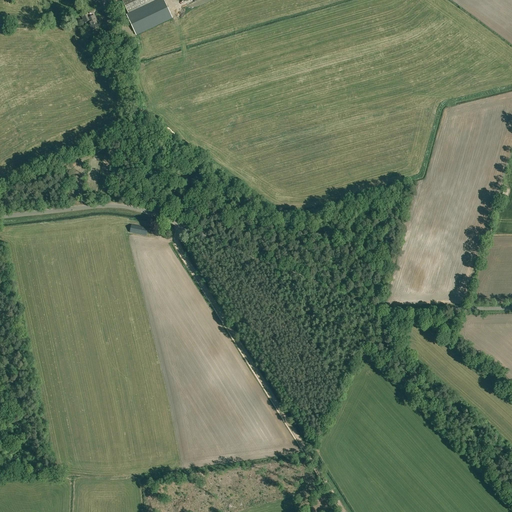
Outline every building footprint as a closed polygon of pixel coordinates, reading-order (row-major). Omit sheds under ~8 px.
[(156,1),(155,0),(123,0),(122,0),(128,13),(156,1)] [(172,18),(163,0),(159,0),(127,15),(136,35),(172,18)] [(92,30),(100,27),(95,16),(90,18),(88,14),(82,16),(85,23),(88,22),(92,30)] [(510,190),(505,188),(500,202),(506,203),(510,190)] [(146,236),(148,228),(131,225),(130,233),(146,236)]
